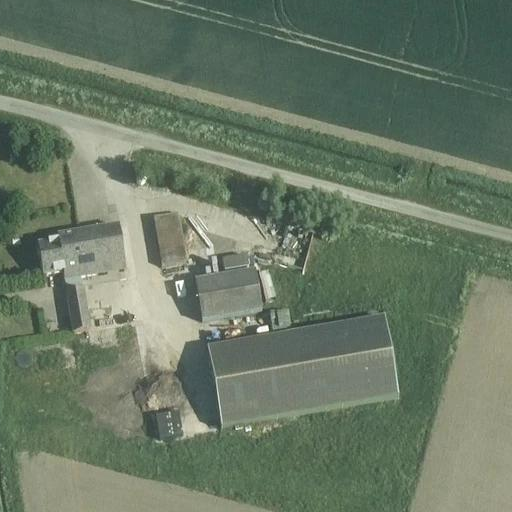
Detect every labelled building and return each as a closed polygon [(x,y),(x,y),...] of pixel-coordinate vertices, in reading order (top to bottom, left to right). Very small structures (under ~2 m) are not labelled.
[(185,265),(177,217),(152,221),(160,270),(185,265)] [(89,334),(80,280),(125,273),(117,229),(56,240),(57,245),(36,248),(41,279),(62,276),(72,336),(89,334)] [(194,285),(201,325),(261,315),(254,275),(194,285)] [(206,352),(220,432),(397,401),(383,321),(206,352)] [(164,430),(174,429),(170,399),(160,400),(164,430)]
